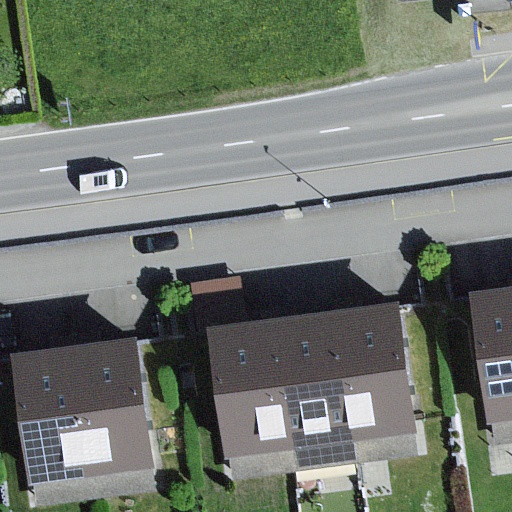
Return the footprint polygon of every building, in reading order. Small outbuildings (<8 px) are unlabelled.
[(203,324),(244,318),(238,276),(188,283),(195,325),(203,324)] [(511,280),(471,286),(490,416),(511,412),(511,280)] [(392,296),(327,306),(347,437),(411,428),(392,296)] [(327,306),(265,316),(285,446),(347,437),(327,306)] [(244,318),(203,324),(222,455),(285,446),(265,316),(244,318)] [(134,331),(74,340),(94,470),(154,461),(134,331)] [(74,340),(12,349),(31,479),(94,470),(74,340)]
